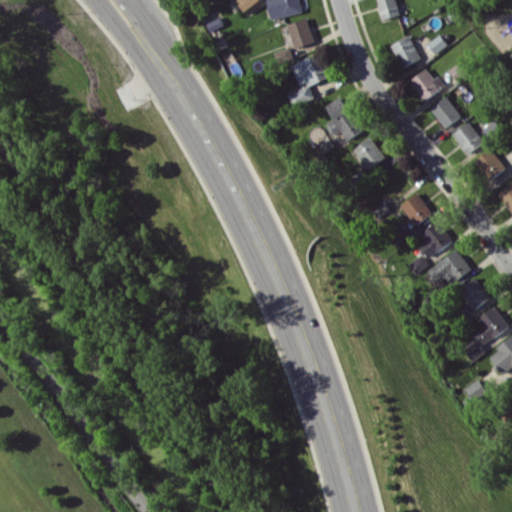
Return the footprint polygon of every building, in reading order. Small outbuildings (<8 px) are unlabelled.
[(247,14),(264,1),(263,0),(236,0),(247,14)] [(267,0),(271,18),(302,12),(299,0),(267,0)] [(377,0),(381,18),(399,15),(396,0),(377,0)] [(314,41),(306,17),(286,24),(294,48),(314,41)] [(447,44),(440,34),(428,43),(435,53),(447,44)] [(400,66),(420,58),(411,35),(391,43),(400,66)] [(298,84),(307,81),(308,85),(329,77),(320,53),(291,63),(298,84)] [(409,79),(423,100),(445,85),(438,74),(434,78),(427,68),(409,79)] [(294,107),(314,97),(308,84),(287,93),(294,107)] [(346,139),(363,129),(343,95),(326,105),(334,118),(325,123),(332,135),(340,130),(346,139)] [(446,127),(462,115),(446,95),(430,107),(446,127)] [(484,141),(469,121),(452,133),(467,153),(484,141)] [(368,168),(385,155),(370,136),(353,148),(368,168)] [(506,167),(491,147),(474,159),(488,180),(506,167)] [(511,181),(498,193),(511,211),(511,181)] [(432,211),(416,192),(400,205),(416,224),(432,211)] [(426,240),(419,245),(428,257),(452,239),(437,219),(420,232),(426,240)] [(439,284),(450,275),(455,281),(472,268),(456,247),(428,270),(439,284)] [(408,263),(415,273),(428,264),(421,253),(408,263)] [(490,296),(475,277),(458,289),(474,309),(490,296)] [(462,348),(472,361),(485,351),(480,345),(509,325),(494,305),(477,317),(483,325),(471,334),(475,339),(462,348)] [(502,373),(511,365),(511,335),(488,355),(502,373)] [(465,387),(474,400),(487,391),(478,378),(465,387)]
